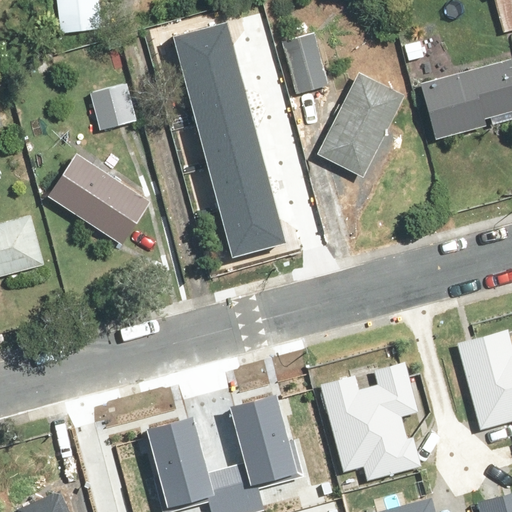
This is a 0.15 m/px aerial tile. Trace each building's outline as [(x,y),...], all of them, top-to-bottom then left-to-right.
[(103,0),(59,0),(63,36),(107,31),(103,0)] [(511,33),(511,0),(497,0),(508,34),(511,33)] [(172,36),(232,257),(287,243),(227,21),(172,36)] [(318,32),(285,41),(299,94),(332,86),(318,32)] [(490,119),(511,112),(511,59),(456,77),(443,34),(403,46),(416,88),(426,85),(443,141),(492,126),(490,119)] [(409,96),(362,73),(323,154),(370,177),(409,96)] [(131,83),(95,91),(104,132),(140,124),(131,83)] [(316,102),(299,107),(308,143),(325,138),(316,102)] [(155,202),(84,154),(55,198),(126,246),(155,202)] [(36,215),(0,225),(0,278),(49,265),(36,215)] [(460,338),(483,421),(511,414),(511,417),(511,332),(510,324),(460,338)] [(320,378),(343,466),(364,461),(367,474),(422,460),(415,430),(408,431),(402,408),(416,404),(405,359),(379,365),(383,380),(359,386),(354,369),(320,378)] [(258,482),(296,471),(274,395),(228,408),(244,464),(225,469),(237,511),(250,511),(266,508),(258,482)] [(145,431),(167,508),(205,497),(208,511),(237,511),(225,469),(207,475),(191,418),(145,431)] [(25,511),(77,511),(73,502),(82,498),(75,482),(23,505),(25,511)] [(511,511),(511,486),(477,496),(480,511),(511,511)] [(350,511),(440,511),(434,488),(350,511)]
